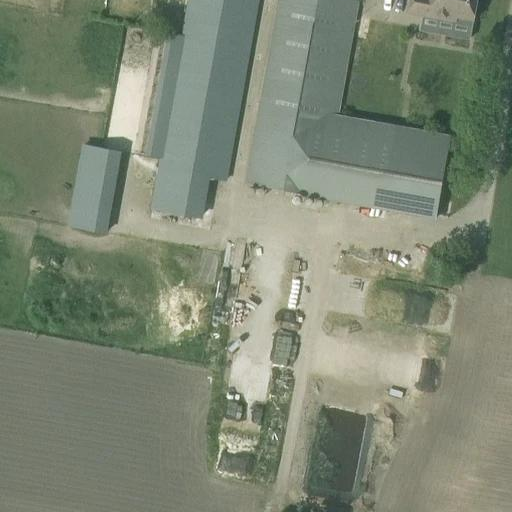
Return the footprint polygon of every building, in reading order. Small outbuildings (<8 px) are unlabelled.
[(189,0),(152,210),(202,220),(209,179),(227,183),(257,3),(257,0),(189,0)] [(337,117),(358,1),(353,0),(278,0),(245,185),(437,221),(451,137),(337,117)] [(410,0),(410,6),(408,16),(457,25),(457,23),(458,18),(474,20),(477,0),(410,0)] [(107,234),(122,152),(83,144),(67,227),(107,234)] [(267,322),(238,317),(214,457),(244,462),(267,322)]
